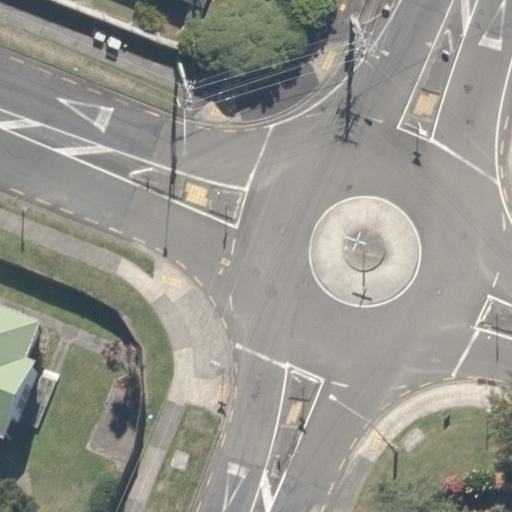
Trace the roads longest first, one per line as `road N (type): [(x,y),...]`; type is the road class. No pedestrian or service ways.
road 1 (residential): [(0,116),(281,224)]
road 2 (tertiary): [(329,336),(255,511)]
road 3 (secondary): [(465,0),(398,169)]
road 4 (secondary): [(398,169),(420,180),(451,219),(458,243),(450,292)]
road 5 (secondary): [(450,292),(420,328),(399,339),(375,344),(329,336)]
road 6 (secondary): [(281,224),(325,174),(373,164),(398,169)]
road 7 (secondary): [(329,336),(286,293),(277,253),(281,224)]
